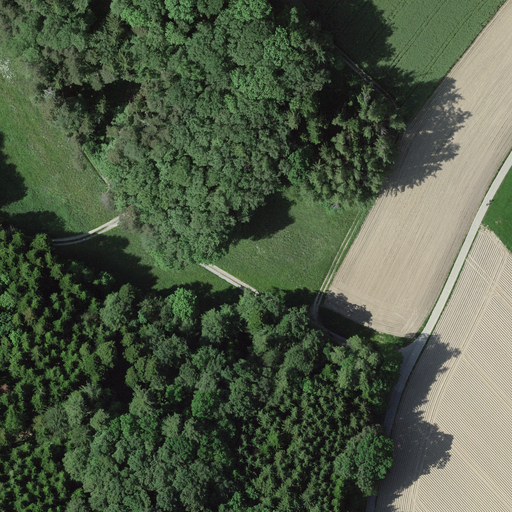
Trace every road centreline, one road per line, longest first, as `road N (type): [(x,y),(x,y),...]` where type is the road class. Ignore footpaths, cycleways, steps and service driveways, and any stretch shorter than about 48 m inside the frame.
road 1 (unclassified): [(511,159),(404,366),(367,511)]
road 2 (track): [(145,214),(260,296),(404,366)]
road 3 (track): [(0,19),(145,214)]
road 4 (track): [(0,231),(54,242),(145,214)]
